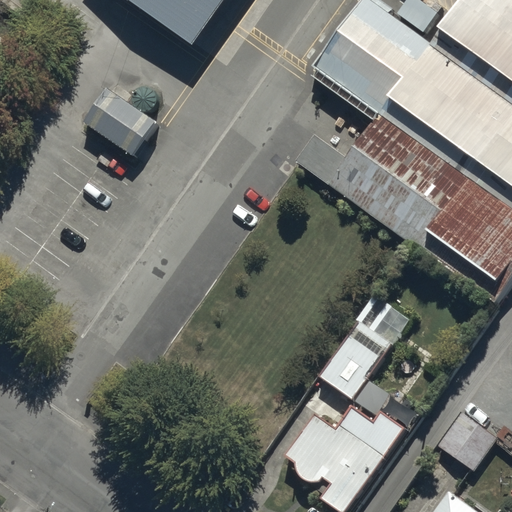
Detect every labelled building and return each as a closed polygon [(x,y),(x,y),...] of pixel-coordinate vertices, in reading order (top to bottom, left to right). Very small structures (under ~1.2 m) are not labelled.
[(137,0),(205,47),(237,0),(137,0)] [(317,137),(298,163),(498,308),(511,288),(511,0),(468,0),(432,50),(423,44),(439,20),(413,1),(395,24),(388,18),(393,10),(378,0),(366,0),(365,2),(314,73),(381,121),(352,162),(317,137)] [(0,74),(8,63),(0,57),(0,74)] [(159,129),(110,95),(86,130),(136,163),(159,129)] [(394,351),(358,326),(320,381),(355,406),(394,351)] [(331,511),(348,511),(408,435),(344,406),(340,397),(280,471),(331,511)] [(463,417),(438,450),(475,477),(499,444),(463,417)] [(474,511),(453,496),(440,511),(474,511)]
